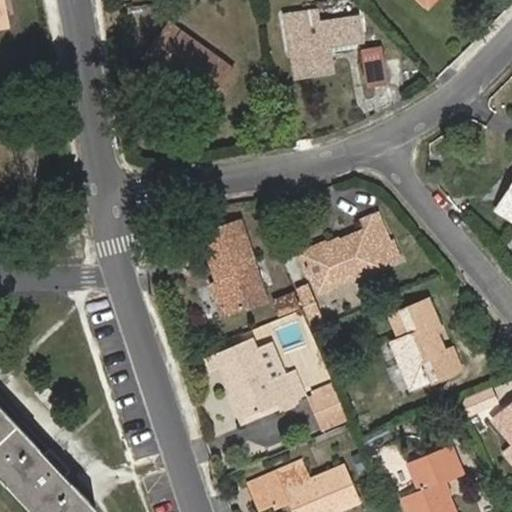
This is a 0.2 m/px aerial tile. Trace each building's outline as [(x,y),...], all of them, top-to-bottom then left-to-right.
[(4,7),(3,0),(0,0),(0,30),(8,29),(7,16),(16,14),(15,5),(4,7)] [(318,14),(304,16),(306,27),(319,26),(318,14)] [(306,27),(304,16),(290,18),(299,75),(331,71),(327,46),(362,41),(359,20),(319,26),(306,27)] [(210,111),(235,78),(171,27),(145,59),(210,111)] [(388,83),(382,46),(363,49),(368,86),(388,83)] [(511,218),(511,182),(495,207),(511,218)] [(326,272),(314,276),(321,294),(392,265),(374,220),(359,226),(363,234),(342,243),(336,245),(328,249),(318,253),(326,272)] [(221,288),(230,315),(267,303),(242,225),(205,238),(221,288)] [(307,257),(318,253),(328,249),(326,243),(304,252),(307,257)] [(307,257),(314,276),(326,272),(318,253),(307,257)] [(223,317),(230,315),(221,288),(214,290),(223,317)] [(427,383),(455,372),(447,351),(442,353),(433,332),(429,323),(434,321),(426,302),(390,316),(399,341),(390,344),(404,379),(423,372),(426,381),(427,383)] [(429,323),(433,332),(438,331),(434,321),(429,323)] [(269,343),(255,349),(269,381),(283,375),(269,343)] [(269,381),(255,349),(221,364),(234,392),(245,418),(278,403),(281,412),(296,405),(295,403),(291,394),(283,375),(269,381)] [(447,351),(455,372),(459,370),(451,349),(447,351)] [(408,389),(426,381),(423,372),(404,379),(408,389)] [(490,399),(485,386),(458,398),(463,411),(490,399)] [(301,390),(291,394),(295,403),(304,399),(301,390)] [(245,418),(234,392),(230,394),(242,419),(245,418)] [(511,399),(491,416),(511,441),(511,399)] [(0,476),(33,511),(87,511),(92,507),(64,476),(69,472),(48,448),(42,453),(0,406),(0,476)] [(323,433),(348,421),(343,408),(317,420),(323,433)] [(440,479),(445,477),(458,471),(448,446),(425,456),(435,481),(417,488),(402,494),(409,511),(453,511),(446,493),(440,479)] [(435,481),(425,456),(407,464),(417,488),(435,481)] [(302,461),(275,473),(250,484),(261,508),(286,497),(292,511),(330,511),(359,499),(344,464),(310,480),(302,461)] [(450,491),(445,477),(440,479),(446,493),(450,491)]
